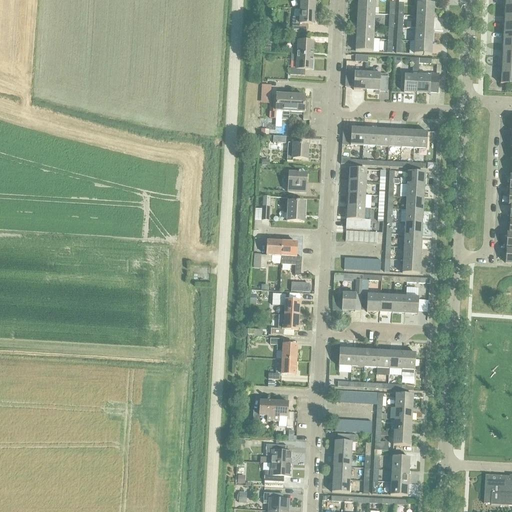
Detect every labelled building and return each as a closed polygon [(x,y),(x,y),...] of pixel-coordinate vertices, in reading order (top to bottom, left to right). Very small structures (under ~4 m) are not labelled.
[(300,0),(300,9),(315,10),(315,0),(293,0),(294,0),(300,0)] [(357,0),(357,14),(375,15),(375,0),(357,0)] [(416,4),(416,17),(433,18),(434,5),(416,4)] [(315,10),(300,9),(299,18),(293,18),(292,30),(308,31),(308,25),(314,25),(315,10)] [(357,14),(356,27),(374,28),(375,15),(357,14)] [(414,25),(414,15),(406,14),(405,24),(414,25)] [(444,30),(444,16),(436,16),(436,30),(444,30)] [(416,17),(415,30),(433,31),(433,18),(416,17)] [(511,17),(504,17),(503,34),(511,34),(511,17)] [(356,27),(355,39),(373,40),(374,28),(356,27)] [(415,30),(414,42),(432,43),(433,31),(415,30)] [(511,34),(503,34),(502,51),(511,51),(511,34)] [(291,50),(291,56),(313,57),(313,43),(306,43),(306,36),(292,36),(291,42),(297,42),(297,50),(291,50)] [(373,40),(355,39),(355,52),(373,53),(373,40)] [(432,43),(414,42),(414,55),(431,56),(432,43)] [(511,51),(502,51),(501,68),(511,68),(511,51)] [(313,57),(291,56),(290,62),(296,62),(295,70),(290,69),(290,76),(304,77),(304,71),(312,71),(313,57)] [(418,74),(418,64),(418,59),(405,58),(405,64),(412,64),(412,76),(404,76),(403,94),(416,94),(417,74),(418,74)] [(511,68),(501,68),(500,85),(511,85),(511,68)] [(354,91),(366,92),(367,74),(346,73),(345,88),(354,88),(354,91)] [(367,74),(366,92),(387,93),(388,78),(380,77),(380,75),(367,74)] [(430,75),(418,74),(417,74),(416,94),(429,95),(429,94),(438,94),(439,75),(430,75)] [(289,122),(290,114),(291,96),(277,95),(277,105),(271,105),(270,119),(276,120),(277,113),(282,113),(282,121),(289,122)] [(291,96),(290,114),(303,114),(303,121),(309,122),(310,107),(304,107),(305,97),(291,96)] [(364,130),(351,129),(351,131),(342,131),(342,146),(363,147),(364,130)] [(363,147),(376,148),(376,130),(364,130),(363,147)] [(376,148),(388,149),(389,131),(376,130),(376,148)] [(388,149),(401,149),(402,132),(389,131),(388,149)] [(401,149),(413,150),(414,132),(402,132),(401,149)] [(414,132),(413,150),(426,151),(427,133),(414,132)] [(288,144),(288,152),(287,162),(292,162),(292,160),(307,161),(308,147),(294,146),(294,145),(288,144)] [(349,170),(348,182),(366,183),(367,171),(349,170)] [(394,185),(399,185),(399,180),(394,180),(394,172),(389,172),(389,185),(394,185)] [(407,173),(407,186),(424,187),(425,174),(407,173)] [(287,194),(305,195),(306,175),(289,174),(284,174),(284,179),(288,179),(287,194)] [(348,182),(347,195),(365,196),(366,183),(348,182)] [(407,186),(406,198),(424,199),(424,187),(407,186)] [(347,195),(347,207),(365,208),(365,196),(347,195)] [(262,221),(269,221),(270,198),(263,198),(262,221)] [(406,198),(405,211),(423,212),(424,199),(406,198)] [(287,223),(304,223),(305,204),(288,203),(287,223)] [(347,207),(346,230),(370,231),(370,222),(370,215),(364,215),(365,208),(347,207)] [(405,211),(404,224),(422,225),(423,212),(405,211)] [(404,224),(404,236),(422,237),(422,225),(404,224)] [(345,242),(377,244),(377,234),(346,232),(345,242)] [(404,236),(403,249),(421,250),(422,237),(404,236)] [(280,265),(281,263),(282,242),(268,242),(267,256),(254,255),(253,268),(266,269),(267,262),(272,262),(274,264),(280,265)] [(282,242),(281,263),(281,266),(295,266),(294,276),(300,276),(301,258),(296,258),(297,243),(282,242)] [(403,249),(402,261),(420,262),(421,250),(403,249)] [(344,270),(380,272),(381,260),(344,258),(344,270)] [(420,262),(402,261),(402,274),(420,275),(420,262)] [(343,275),(343,280),(356,281),(355,295),(356,295),(361,295),(362,281),(362,276),(343,275)] [(293,280),(293,291),(311,291),(312,280),(293,280)] [(342,304),(341,312),(355,313),(356,295),(355,295),(342,294),(342,304)] [(285,307),(285,316),(299,317),(300,302),(286,301),(286,296),(273,295),(273,306),(285,307)] [(366,313),(379,314),(380,296),(367,295),(366,313)] [(379,314),(392,315),(393,297),(380,296),(379,314)] [(392,315),(404,315),(405,297),(393,297),(392,315)] [(405,297),(404,315),(417,316),(418,298),(405,297)] [(333,307),(332,311),(341,312),(342,304),(333,303),(333,307)] [(271,330),(271,336),(284,336),(284,331),(298,331),(299,317),(285,316),(278,315),(277,325),(279,325),(278,330),(271,330)] [(283,351),(282,361),(296,361),(297,347),(283,346),(283,340),(271,340),(271,346),(277,346),(277,351),(283,351)] [(338,368),(351,368),(352,350),(339,350),(338,368)] [(351,368),(364,369),(365,351),(352,350),(351,368)] [(364,369),(376,370),(377,352),(365,351),(364,369)] [(376,370),(389,370),(390,353),(377,352),(376,370)] [(389,370),(401,371),(402,353),(390,353),(389,370)] [(401,371),(401,376),(414,377),(414,372),(415,354),(402,353),(401,371)] [(296,361),(282,361),(281,369),(276,369),(275,374),(269,374),(269,380),(281,381),(281,375),(296,376),(296,361)] [(337,404),(373,406),(373,394),(337,392),(337,404)] [(395,395),(395,408),(412,409),(413,396),(395,395)] [(268,422),(273,422),(274,402),(261,402),(260,412),(253,411),(253,426),(260,426),(260,417),(268,417),(268,422)] [(274,402),(273,422),(279,423),(279,418),(287,418),(287,428),(293,428),(294,414),(287,413),(288,403),(274,402)] [(395,408),(394,421),(412,421),(412,409),(395,408)] [(335,432),(371,434),(372,423),(336,420),(335,432)] [(394,421),(393,433),(411,434),(412,421),(394,421)] [(411,434),(393,433),(392,446),(410,447),(411,434)] [(334,442),(333,455),(351,456),(352,444),(357,444),(357,436),(337,435),(337,442),(334,442)] [(272,457),(271,464),(291,465),(292,453),(285,452),(286,447),(267,446),(266,457),(272,457)] [(333,455),(333,468),(351,469),(351,456),(333,455)] [(392,458),(391,471),(409,472),(410,459),(392,458)] [(291,465),(271,464),(271,472),(265,471),(264,482),(284,483),(284,477),(290,478),(291,465)] [(333,468),(332,480),(350,481),(351,469),(333,468)] [(391,471),(390,483),(408,484),(409,472),(391,471)] [(246,483),(246,473),(238,473),(238,484),(246,483)] [(511,506),(511,476),(509,476),(509,477),(485,476),(484,504),(491,504),(491,506),(511,506)] [(350,481),(332,480),(331,493),(349,494),(350,481)] [(408,484),(390,483),(390,496),(408,497),(408,484)] [(269,505),(269,511),(272,511),(288,511),(289,501),(283,500),(283,495),(264,494),(263,504),(269,505)]
